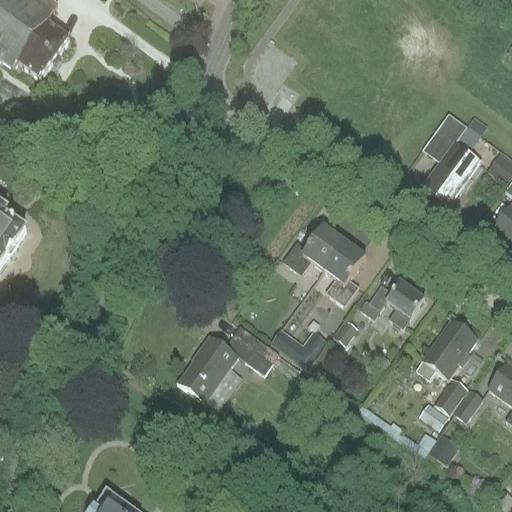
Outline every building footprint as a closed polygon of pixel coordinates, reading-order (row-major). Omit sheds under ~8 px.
[(61,6),(52,0),(0,0),(0,67),(2,64),(16,74),(21,68),(43,84),(71,45),(50,30),(61,6)] [(473,132),(456,120),(454,122),(448,129),(429,156),(446,168),(428,192),(454,211),(486,168),(460,149),(473,132)] [(511,194),(510,197),(511,197),(511,214),(498,235),(511,244),(511,194)] [(0,274),(27,237),(7,223),(10,218),(0,210),(0,274)] [(328,276),(349,246),(328,232),(311,255),(301,248),(287,268),(306,281),(315,267),(328,276)] [(349,246),(328,276),(340,285),(330,298),(350,312),(364,293),(354,286),(371,262),(349,246)] [(371,307),(365,315),(378,325),(391,307),(399,313),(390,325),(404,335),(413,323),(415,325),(430,304),(405,287),(396,299),(386,292),(374,309),(371,307)] [(250,311),(241,325),(261,338),(270,325),(250,311)] [(345,351),(358,334),(346,326),(334,343),(345,351)] [(456,326),(420,376),(431,384),(438,374),(453,384),(463,369),(466,372),(474,362),(470,359),(481,344),(456,326)] [(304,350),(283,334),(271,349),(306,376),(328,348),(314,337),(304,350)] [(180,389),(208,409),(243,362),(214,342),(180,389)] [(281,360),(266,380),(307,412),(321,391),(281,360)] [(511,370),(507,367),(487,394),(511,412),(511,417),(506,425),(511,429),(511,370)] [(456,422),(458,419),(475,396),(460,385),(441,411),(456,422)] [(470,427),(486,404),(475,396),(458,419),(470,427)] [(441,411),(436,407),(426,421),(446,436),(456,422),(441,411)] [(449,466),(459,452),(441,440),(431,453),(449,466)] [(132,511),(112,498),(102,511),(132,511)]
